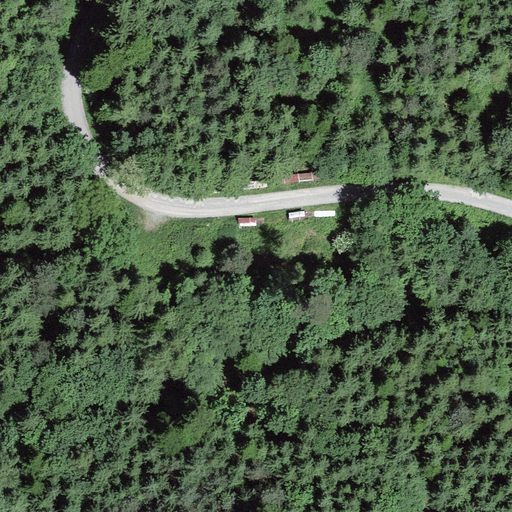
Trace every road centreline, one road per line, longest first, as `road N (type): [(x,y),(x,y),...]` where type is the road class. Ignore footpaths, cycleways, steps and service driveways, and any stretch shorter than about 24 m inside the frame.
road 1 (track): [(511,215),(468,200),(359,193),(197,209),(156,205),(96,163),(76,109),(75,58),(115,0)]
road 2 (track): [(156,205),(0,252)]
